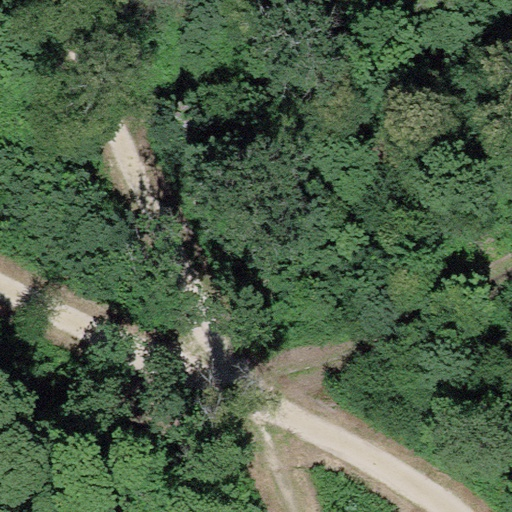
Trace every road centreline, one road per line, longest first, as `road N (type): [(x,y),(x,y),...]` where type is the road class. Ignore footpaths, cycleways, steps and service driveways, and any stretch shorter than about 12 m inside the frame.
road 1 (track): [(89,0),(234,373),(303,511)]
road 2 (track): [(440,511),(380,457),(234,373),(0,268)]
